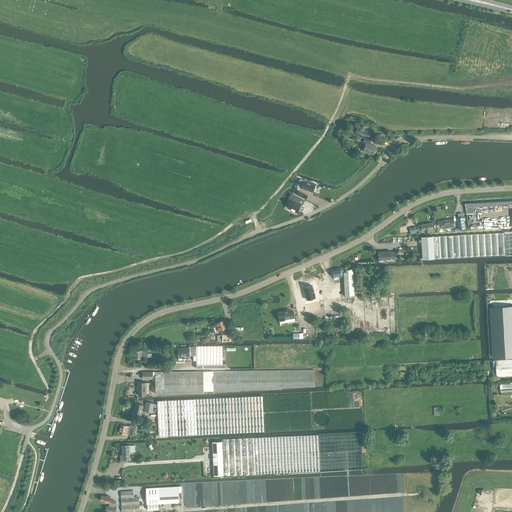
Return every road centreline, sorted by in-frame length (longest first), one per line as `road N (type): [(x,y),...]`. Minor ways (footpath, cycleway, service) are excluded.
road 1 (track): [(511,84),(463,88),(351,75),(326,131),(254,214),(185,252),(77,279),(30,345),(48,389)]
road 2 (unclassified): [(29,432),(48,417),(61,379),(47,340),(87,292),(194,261),(326,206),(372,173),(398,139),(511,137)]
road 3 (tertiary): [(80,511),(116,364),(140,324),(250,289),(432,196),(511,188)]
road 4 (track): [(182,509),(422,494)]
